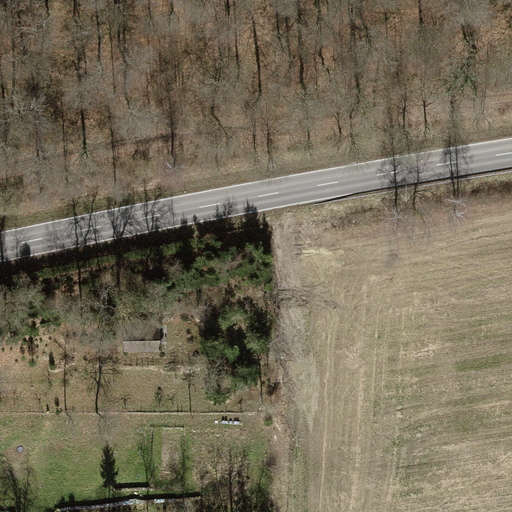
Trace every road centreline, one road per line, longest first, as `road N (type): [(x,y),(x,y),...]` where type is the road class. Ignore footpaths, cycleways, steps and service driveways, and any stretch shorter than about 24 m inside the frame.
road 1 (secondary): [(0,248),(511,154)]
road 2 (track): [(420,110),(480,26),(511,8)]
